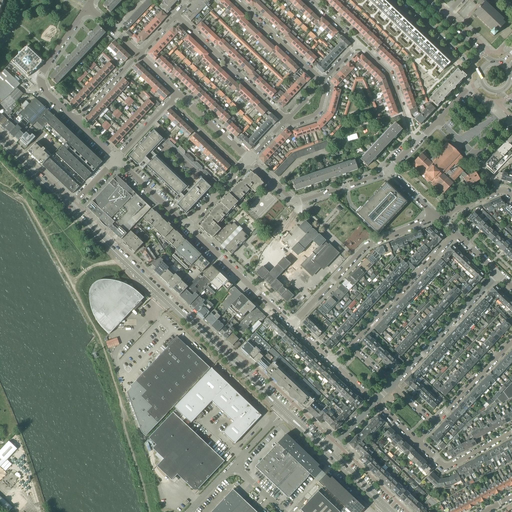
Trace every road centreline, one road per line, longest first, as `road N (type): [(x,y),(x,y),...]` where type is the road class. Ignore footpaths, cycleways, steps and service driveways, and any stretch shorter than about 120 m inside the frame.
road 1 (secondary): [(283,412),(70,207)]
road 2 (residential): [(292,324),(367,245),(437,217)]
road 3 (residential): [(249,158),(298,202),(388,171)]
road 4 (residential): [(285,119),(175,16)]
road 5 (residential): [(396,381),(496,274)]
road 6 (residential): [(352,339),(454,234)]
road 7 (residential): [(292,324),(187,226)]
road 8 (residential): [(75,121),(44,93),(42,75),(87,5)]
